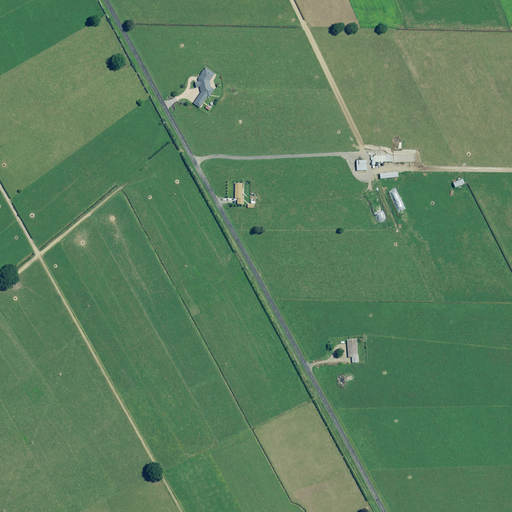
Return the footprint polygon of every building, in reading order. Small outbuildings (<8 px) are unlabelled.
[(215,74),(206,68),(199,78),(200,82),(195,82),(197,88),(200,87),(201,93),(194,104),(201,108),(208,97),(210,98),(215,90),(212,87),(211,81),(215,74)] [(375,165),(375,162),(378,162),(378,163),(382,163),(382,162),(391,162),(391,156),(373,156),(373,158),(370,158),(370,160),(373,160),(373,165),(375,165)] [(366,171),(366,161),(357,161),(357,171),(366,171)] [(462,179),(453,183),(455,186),(454,186),(455,188),(464,184),(462,179)] [(243,184),(239,184),(239,185),(236,185),(236,199),(238,199),(238,204),(244,205),(244,197),(243,197),(243,184)] [(356,340),(347,340),(348,358),(352,358),(352,363),(358,362),(356,340)]
